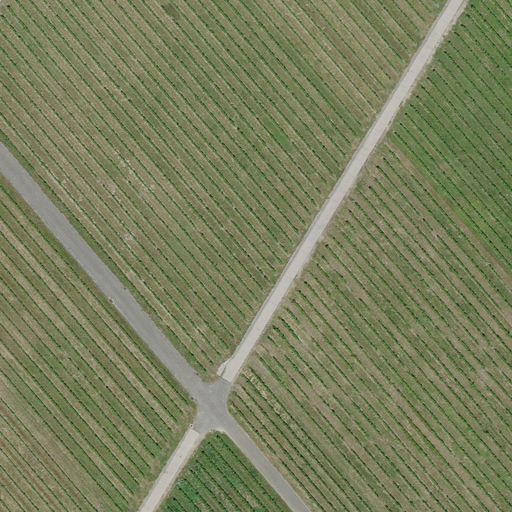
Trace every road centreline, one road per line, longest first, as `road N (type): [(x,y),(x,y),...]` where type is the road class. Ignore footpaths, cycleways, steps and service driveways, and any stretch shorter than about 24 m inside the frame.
road 1 (track): [(145,511),(458,0)]
road 2 (track): [(0,158),(300,511)]
